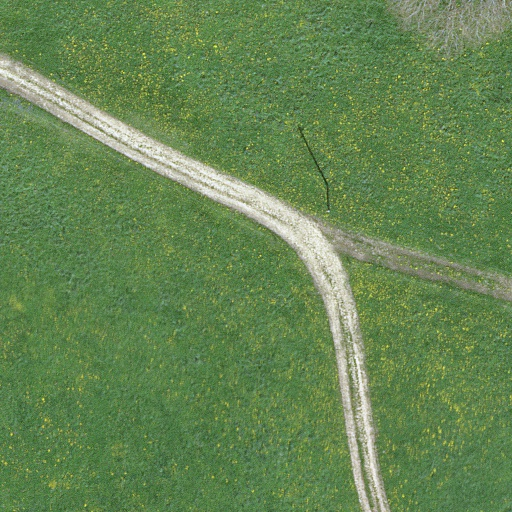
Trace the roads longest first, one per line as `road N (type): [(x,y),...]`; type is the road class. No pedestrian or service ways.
road 1 (track): [(0,80),(275,222),(303,244),(333,301),(361,460),(379,511)]
road 2 (track): [(303,244),(511,292)]
